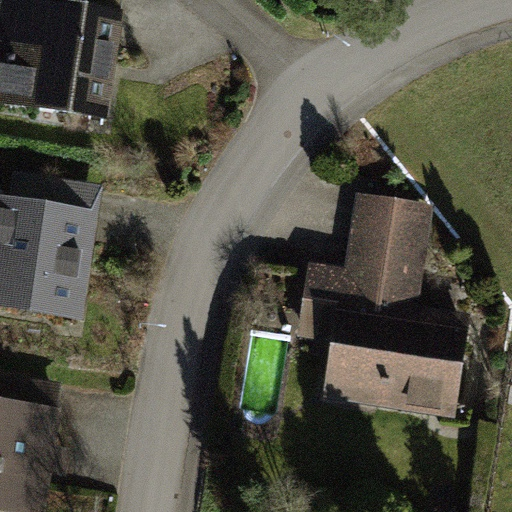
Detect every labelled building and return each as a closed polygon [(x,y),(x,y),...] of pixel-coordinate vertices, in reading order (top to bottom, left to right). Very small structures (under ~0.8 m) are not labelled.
[(0,0),(0,106),(105,123),(121,20),(21,3),(0,0)] [(21,0),(21,3),(121,20),(124,0),(21,0)] [(16,175),(10,209),(0,206),(0,310),(82,326),(107,191),(16,175)] [(440,205),(363,191),(349,263),(313,257),(299,332),(343,340),(333,393),(467,418),(486,315),(421,303),(440,205)] [(0,374),(0,511),(5,511),(45,511),(61,409),(57,408),(60,384),(0,374)]
